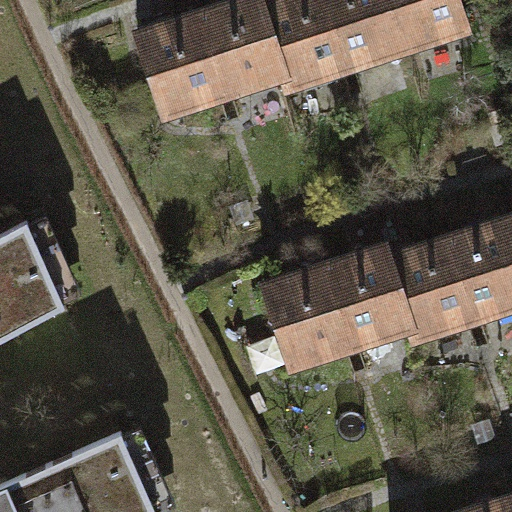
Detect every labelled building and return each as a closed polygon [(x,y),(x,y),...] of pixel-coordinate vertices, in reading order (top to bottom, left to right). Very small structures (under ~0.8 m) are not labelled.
[(232,98),(295,78),(271,0),(224,0),(202,7),(232,98)] [(335,0),(271,0),(295,78),(297,89),(356,72),(335,0)] [(398,0),(335,0),(356,72),(415,56),(398,0)] [(461,0),(398,0),(415,56),(474,39),(461,0)] [(163,120),(232,98),(202,7),(133,29),(163,120)] [(0,338),(67,303),(25,220),(0,233),(0,338)] [(511,220),(457,237),(483,329),(511,320),(511,220)] [(457,237),(398,255),(422,335),(424,346),(483,329),(457,237)] [(359,355),(422,335),(398,255),(395,244),(329,263),(359,355)] [(290,377),(359,355),(329,263),(260,286),(290,377)] [(0,511),(157,511),(120,432),(0,483),(0,511)] [(511,511),(511,498),(467,511),(511,511)]
